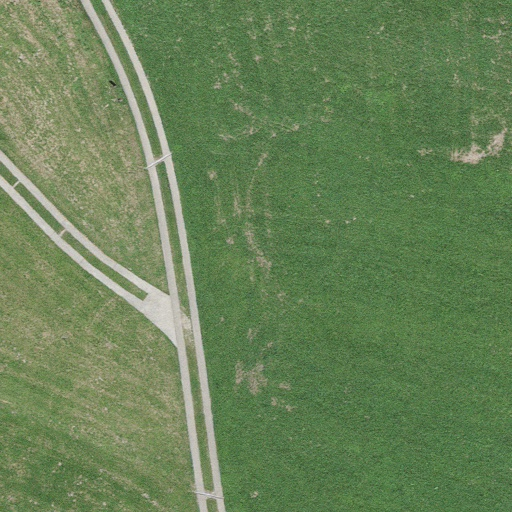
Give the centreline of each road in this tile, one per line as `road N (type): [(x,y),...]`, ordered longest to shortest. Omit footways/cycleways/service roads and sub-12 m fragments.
road 1 (track): [(213,511),(147,104),(97,0)]
road 2 (track): [(0,163),(89,257),(188,324)]
